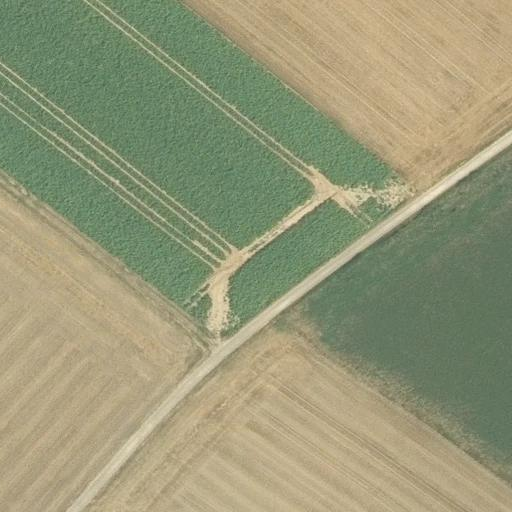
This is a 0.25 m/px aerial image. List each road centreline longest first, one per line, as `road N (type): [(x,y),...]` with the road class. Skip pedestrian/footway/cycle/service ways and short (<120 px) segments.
road 1 (track): [(511,137),(225,351),(73,511)]
road 2 (track): [(0,178),(225,351)]
